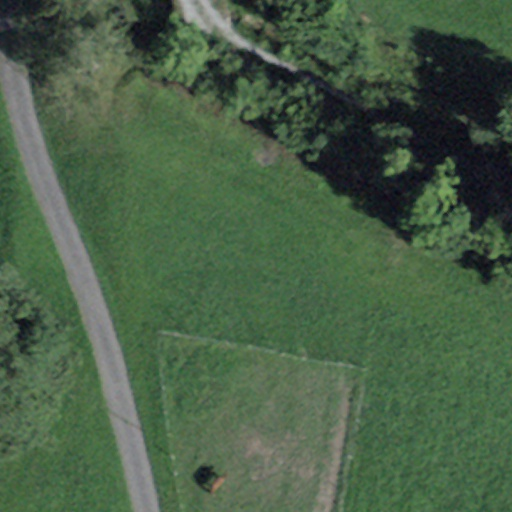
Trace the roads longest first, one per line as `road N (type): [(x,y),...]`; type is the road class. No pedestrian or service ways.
road 1 (track): [(147,511),(99,327),(8,72),(12,0)]
road 2 (track): [(511,187),(261,66),(222,40),(192,0)]
